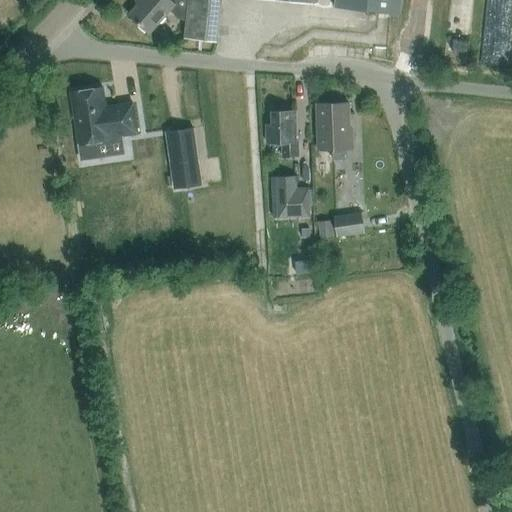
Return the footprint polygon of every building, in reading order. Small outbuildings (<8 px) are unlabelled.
[(171,9),(180,17),(186,18),(184,38),(218,42),(222,0),(138,0),(141,2),(130,14),(149,32),(171,9)] [(339,0),(339,5),(403,12),(404,0),(339,0)] [(107,110),(103,88),(72,92),(72,94),(76,93),(80,119),(76,120),(80,144),(111,139),(111,137),(138,133),(134,103),(113,106),(113,109),(107,110)] [(330,149),(333,150),(333,159),(345,159),(345,149),(353,149),(353,129),(350,129),(350,104),(319,104),(319,145),(330,145),(330,149)] [(297,140),(296,111),(276,112),(277,124),(267,125),(268,144),(282,144),(283,157),(299,156),(298,140),(297,140)] [(199,165),(194,128),(166,132),(171,169),(199,165)] [(276,177),(278,218),(309,216),(307,188),(296,189),(295,176),(276,177)] [(360,214),(332,217),(334,237),(363,234),(360,214)] [(334,238),(332,220),(318,222),(320,239),(334,238)]
